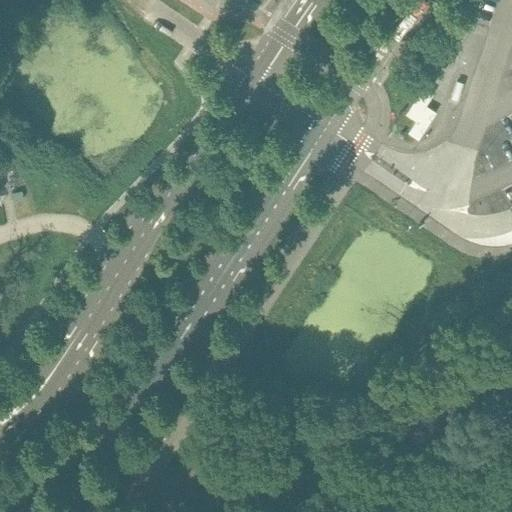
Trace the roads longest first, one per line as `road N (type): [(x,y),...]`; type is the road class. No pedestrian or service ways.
road 1 (secondary): [(0,497),(75,455),(119,413),(327,127),(348,81),(405,0)]
road 2 (secondary): [(318,0),(136,247),(84,342)]
road 3 (secondary): [(84,342),(51,400),(0,439)]
